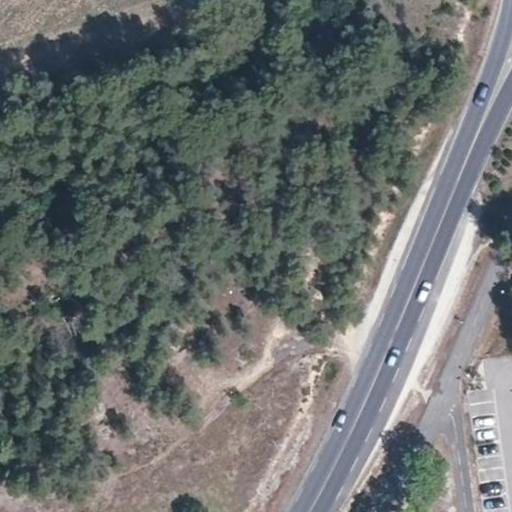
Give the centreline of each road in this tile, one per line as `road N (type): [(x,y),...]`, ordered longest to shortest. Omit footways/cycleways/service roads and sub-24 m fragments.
road 1 (track): [(0,281),(227,196),(259,200),(279,213),(338,314),(381,357)]
road 2 (secondary): [(453,194),(352,423),(303,511)]
road 3 (secondary): [(511,11),(453,194)]
road 4 (secondary): [(453,194),(511,83)]
